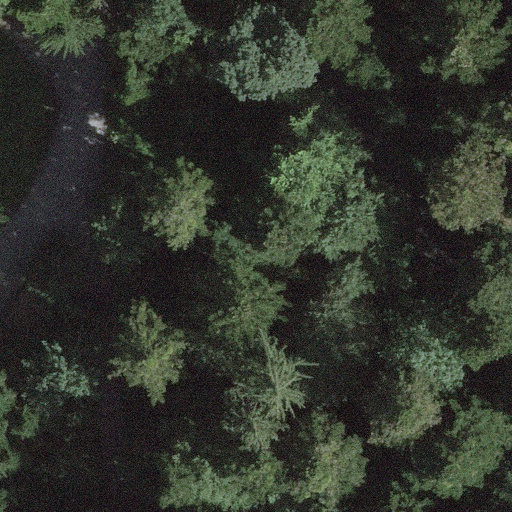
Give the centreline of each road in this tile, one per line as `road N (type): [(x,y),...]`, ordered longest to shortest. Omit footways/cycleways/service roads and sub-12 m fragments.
road 1 (track): [(511,366),(306,0)]
road 2 (track): [(67,128),(121,511)]
road 3 (track): [(124,0),(93,96),(67,128),(0,259)]
